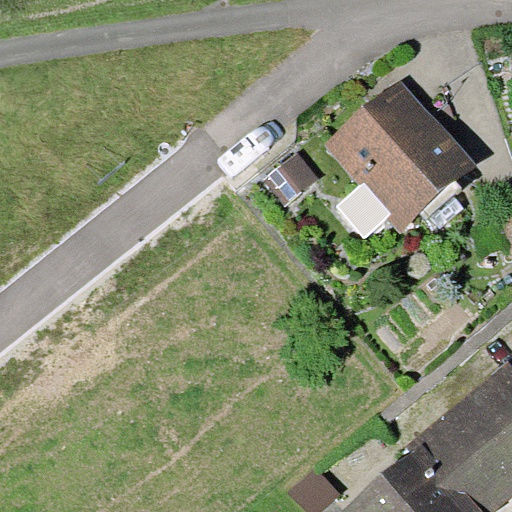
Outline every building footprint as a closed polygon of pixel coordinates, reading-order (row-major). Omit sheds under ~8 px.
[(402,78),(325,145),(360,186),(388,218),(400,231),(421,213),(457,181),(477,164),(402,78)] [(298,152),(262,179),(284,208),(320,181),(298,152)] [(463,187),(457,181),(421,213),(427,220),(463,187)] [(366,238),(388,218),(360,186),(337,206),(366,238)] [(511,206),(498,211),(511,257),(511,206)] [(413,453),(342,511),(497,511),(511,500),(511,365),(508,360),(407,447),(413,453)] [(316,465),(285,490),(306,511),(320,511),(341,493),(316,465)]
